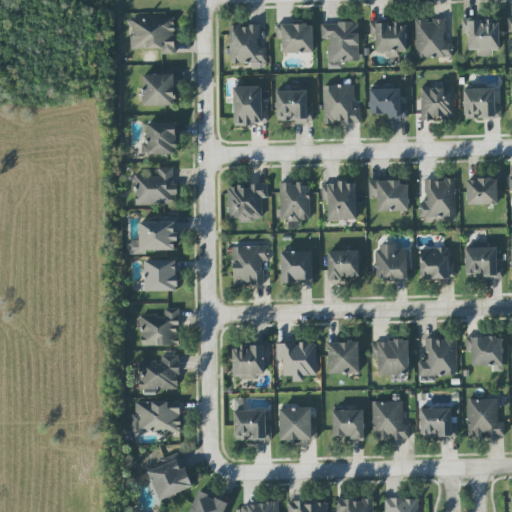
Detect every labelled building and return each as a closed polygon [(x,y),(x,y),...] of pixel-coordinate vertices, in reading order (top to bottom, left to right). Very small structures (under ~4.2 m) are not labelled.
[(175,54),(174,18),(131,19),(132,49),(161,49),(161,55),(175,54)] [(415,20),(417,58),(453,57),(452,41),(447,41),(446,19),(415,20)] [(462,20),(463,33),(468,33),(469,50),(477,50),(477,55),(500,54),(499,19),(462,20)] [(407,54),(406,21),(370,22),(371,36),(376,36),(376,52),(394,52),(394,54),(407,54)] [(314,52),(313,23),(276,25),(277,40),(282,40),(282,53),(314,52)] [(328,69),(342,69),(342,62),(359,61),(359,23),(321,23),(322,39),(328,38),(328,69)] [(230,64),(252,64),(252,67),(267,66),(266,47),(259,47),(259,25),(230,26),(230,64)] [(144,106),(175,105),(174,74),(143,75),(144,106)] [(324,124),(361,123),(360,108),(354,108),(353,85),(323,86),(324,124)] [(233,87),(234,125),(268,124),(268,106),(262,106),(262,86),(233,87)] [(422,120),(455,119),(454,87),(421,88),(422,120)] [(495,88),(464,89),(464,120),(502,119),(501,103),(496,103),(495,88)] [(370,114),(388,114),(389,121),(407,120),(407,104),(401,104),(401,89),(370,89),(370,114)] [(276,91),(277,123),(313,122),(313,107),(308,107),(307,91),(276,91)] [(176,123),(146,123),(145,154),(176,155),(176,123)] [(136,206),(176,205),(175,167),(159,168),(159,175),(135,176),(136,206)] [(420,218),(456,217),(455,179),(425,180),(426,202),(419,203),(420,218)] [(498,205),(498,179),(467,179),(468,205),(498,205)] [(409,181),(369,182),(369,198),(377,198),(378,212),(409,211),(409,181)] [(357,219),(355,182),(321,184),(322,201),(328,201),(328,220),(357,219)] [(311,221),(310,183),(279,184),(280,221),(311,221)] [(262,198),(268,198),(267,184),(228,185),(229,219),(239,219),(239,221),(263,221),(262,198)] [(177,251),(176,221),(139,222),(140,240),(127,241),(127,253),(177,251)] [(407,250),(396,250),(396,244),(376,245),(377,281),(408,280),(407,250)] [(233,247),(233,285),(264,284),(263,261),(270,261),(269,246),(233,247)] [(466,248),(466,278),(502,277),(502,262),(497,262),(497,247),(466,248)] [(455,278),(454,262),(450,262),(449,248),(420,249),(421,276),(429,275),(429,279),(455,278)] [(360,276),(359,250),(328,251),(328,281),(342,280),(342,277),(360,276)] [(312,251),(281,252),(282,283),(313,283),(312,251)] [(145,292),(178,291),(177,260),(144,260),(145,292)] [(179,309),(164,309),(165,315),(141,316),(141,346),(179,346),(179,309)] [(494,365),(494,372),(504,371),(503,337),(466,338),(467,351),(472,351),(472,366),(494,365)] [(457,376),(456,338),(426,339),(427,361),(419,361),(419,377),(457,376)] [(379,376),(410,375),(409,341),(372,341),(373,358),(378,358),(379,376)] [(328,343),(329,373),(359,373),(359,342),(328,343)] [(317,343),(277,344),(277,360),(283,360),(283,376),(293,376),(293,382),(304,382),(304,376),(317,376),(317,343)] [(233,347),(233,378),(265,377),(265,366),(270,366),(269,346),(233,347)] [(468,400),(469,438),(505,437),(505,422),(498,422),(498,399),(468,400)] [(134,401),(134,432),(180,433),(181,402),(134,401)] [(372,402),(373,439),(390,439),(390,440),(410,440),(409,424),(403,424),(403,401),(372,402)] [(311,408),(279,409),(280,441),(317,440),(317,416),(312,416),(311,408)] [(333,438),(365,437),(364,409),(333,410),(333,438)] [(452,409),(421,409),(421,438),(458,437),(458,422),(452,422),(452,409)] [(159,500),(192,488),(178,453),(162,459),(164,465),(148,471),(159,500)] [(189,511),(224,511),(228,502),(197,491),(189,511)] [(417,511),(418,499),(385,498),(384,511),(417,511)] [(373,511),(373,499),(337,500),(336,511),(373,511)] [(327,511),(328,501),(288,502),(287,511),(327,511)] [(279,511),(279,503),(242,504),(241,511),(279,511)]
